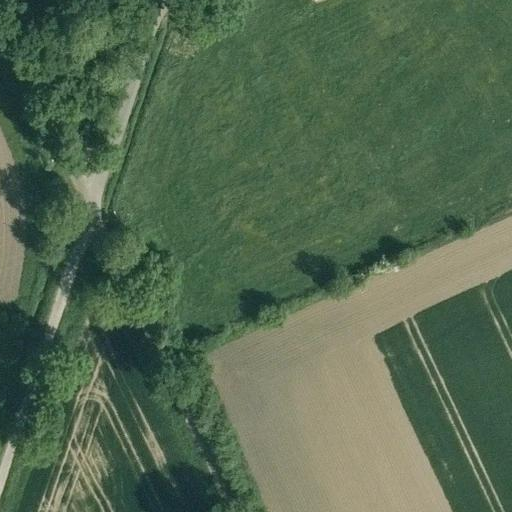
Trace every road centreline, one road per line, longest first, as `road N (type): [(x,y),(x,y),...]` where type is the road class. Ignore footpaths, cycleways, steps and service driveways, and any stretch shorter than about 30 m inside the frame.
road 1 (unclassified): [(236,511),(92,210)]
road 2 (unclassified): [(92,210),(1,511)]
road 3 (unclassified): [(165,0),(92,210)]
road 4 (unclassified): [(92,210),(0,15)]
